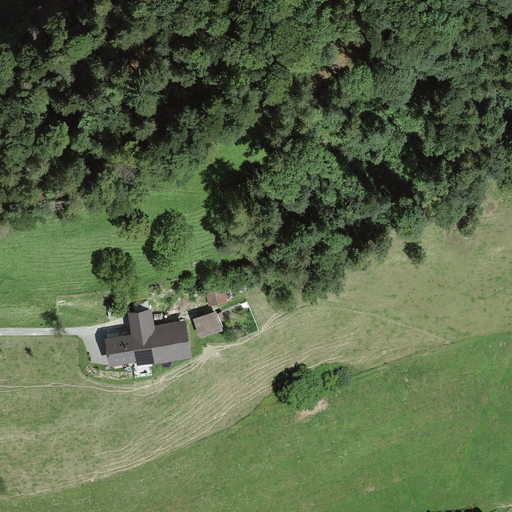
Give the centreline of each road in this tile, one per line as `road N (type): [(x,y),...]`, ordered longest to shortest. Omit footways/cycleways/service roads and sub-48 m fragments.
road 1 (residential): [(0,216),(143,179),(348,0)]
road 2 (track): [(143,179),(154,187),(217,189),(253,180),(366,108),(415,88),(511,83)]
road 3 (track): [(0,330),(88,328),(169,312)]
